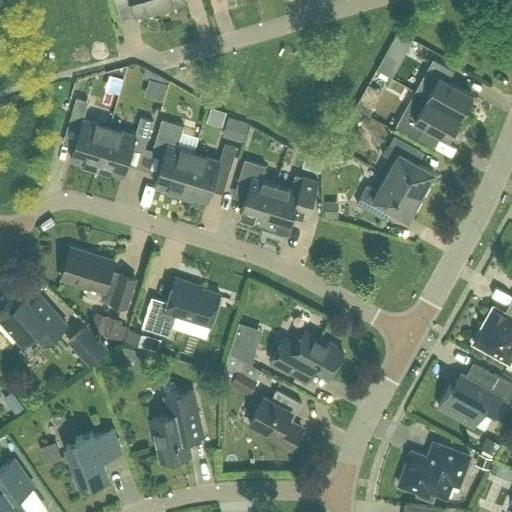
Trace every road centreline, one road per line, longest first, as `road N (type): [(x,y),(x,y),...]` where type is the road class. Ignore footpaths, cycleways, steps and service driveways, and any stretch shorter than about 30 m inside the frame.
road 1 (residential): [(6,240),(36,216),(76,201),(261,260),(409,334)]
road 2 (residential): [(409,334),(486,203),(511,134)]
road 3 (residential): [(157,62),(369,0)]
road 4 (residential): [(134,511),(230,491),(338,488)]
road 5 (residential): [(338,488),(409,334)]
